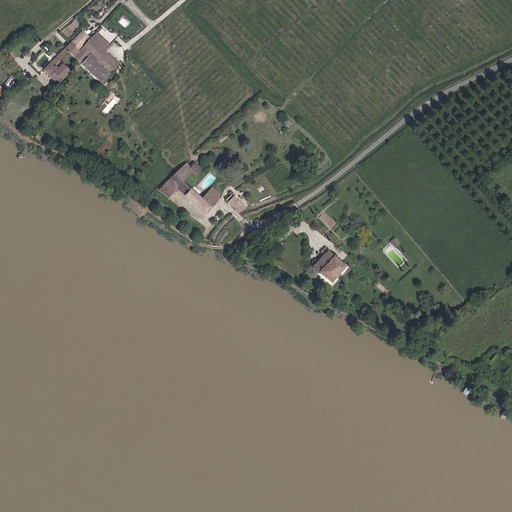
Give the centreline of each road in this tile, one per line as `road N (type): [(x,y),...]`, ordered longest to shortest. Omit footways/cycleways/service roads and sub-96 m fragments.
road 1 (track): [(227,247),(511,403)]
road 2 (residential): [(252,227),(307,198),(425,104),(511,59)]
road 3 (track): [(0,116),(38,145),(99,172),(194,240),(227,247),(252,227)]
